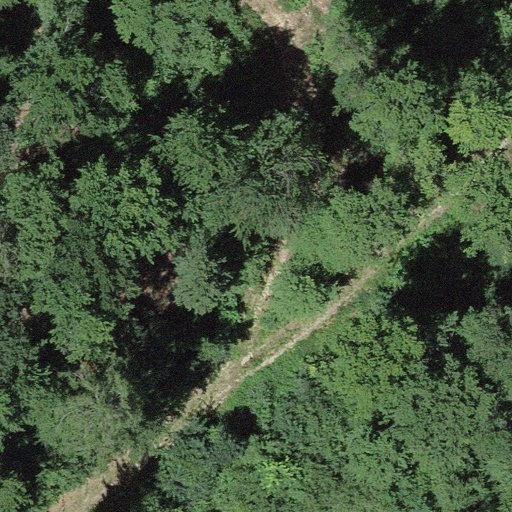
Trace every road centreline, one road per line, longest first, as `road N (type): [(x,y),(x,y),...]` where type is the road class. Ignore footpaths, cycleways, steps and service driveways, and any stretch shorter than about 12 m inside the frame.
road 1 (track): [(61,511),(338,292),(511,114)]
road 2 (track): [(264,0),(299,87),(305,178),(200,403)]
